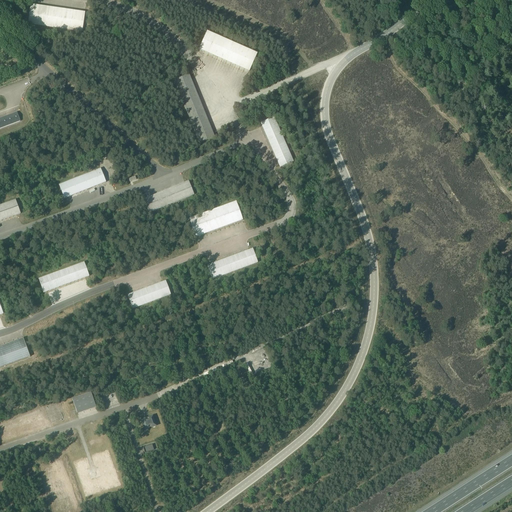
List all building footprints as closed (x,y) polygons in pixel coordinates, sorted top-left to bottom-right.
[(85,13),(84,13),(31,5),(30,5),(28,25),(82,33),(85,13)] [(199,50),(248,72),(249,72),(257,54),(207,32),(199,50)] [(214,137),(212,132),(189,75),(174,81),(199,143),(214,137)] [(17,113),(9,116),(0,119),(0,128),(20,121),(17,113)] [(261,124),(278,164),(280,168),(293,162),(274,118),(262,123),(261,123),(261,124)] [(59,188),(60,188),(64,198),(63,198),(64,198),(64,199),(105,183),(100,169),(59,186),(60,187),(59,187),(59,188)] [(188,182),(147,199),(143,200),(149,214),(194,195),(188,182)] [(0,221),(20,214),(20,213),(15,201),(0,206),(0,221)] [(196,238),(197,237),(243,221),(236,202),(189,219),(196,238)] [(252,249),(248,251),(207,266),(212,280),(257,263),(252,249)] [(43,293),(47,292),(89,277),(84,263),(39,279),(43,293)] [(165,282),(161,283),(128,296),(133,309),(170,295),(166,283),(166,282),(165,282)] [(0,368),(30,357),(23,339),(0,347),(0,368)] [(153,417),(149,418),(148,418),(149,420),(146,421),(145,419),(144,419),(141,421),(144,430),(149,429),(148,427),(151,426),(152,428),(156,426),(153,417)]
